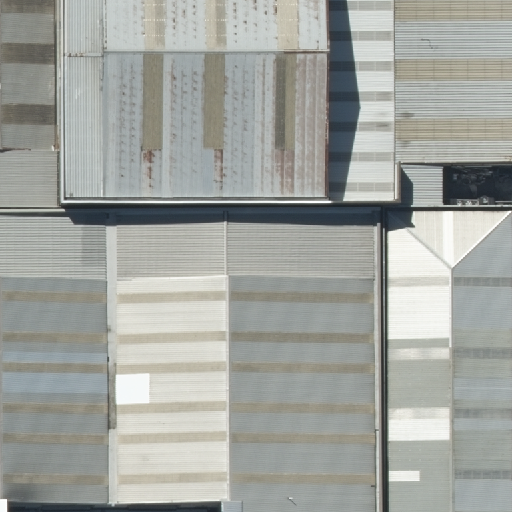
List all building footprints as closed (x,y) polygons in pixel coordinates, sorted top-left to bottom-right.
[(49,0),(0,0),(0,214),(50,214),(49,0)] [(511,0),(74,0),(75,175),(75,210),(440,209),(439,173),(511,173),(511,0)] [(511,511),(511,216),(394,217),(395,511),(511,511)] [(130,511),(228,511),(227,511),(384,511),(383,220),(129,221),(130,511)] [(118,511),(118,222),(0,222),(0,511),(118,511)]
